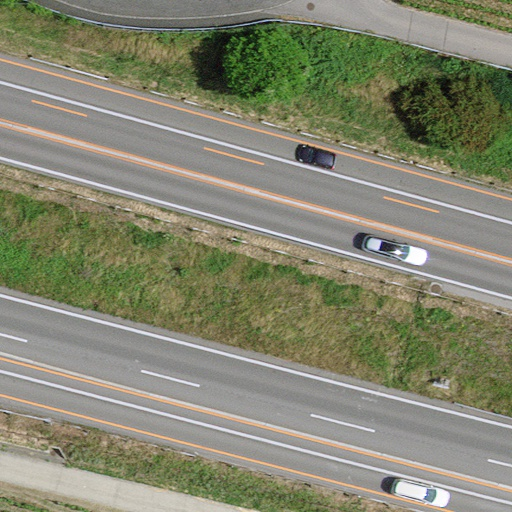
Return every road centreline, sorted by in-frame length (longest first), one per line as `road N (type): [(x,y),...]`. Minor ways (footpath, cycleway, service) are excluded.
road 1 (motorway): [(511,258),(0,118)]
road 2 (motorway): [(0,335),(511,469)]
road 3 (track): [(204,511),(0,463)]
road 4 (track): [(511,45),(345,0)]
